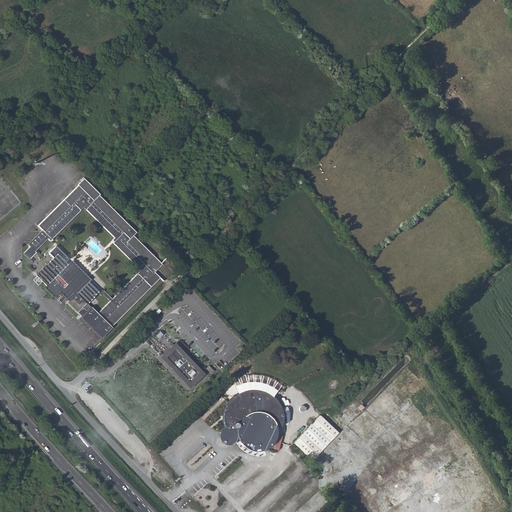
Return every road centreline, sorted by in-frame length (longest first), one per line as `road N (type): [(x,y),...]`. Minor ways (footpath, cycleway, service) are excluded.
road 1 (unclassified): [(65,391),(278,177)]
road 2 (track): [(278,177),(457,0)]
road 3 (trunk): [(143,511),(0,347)]
road 4 (unclassified): [(176,511),(65,391)]
road 5 (trunk): [(0,390),(109,511)]
